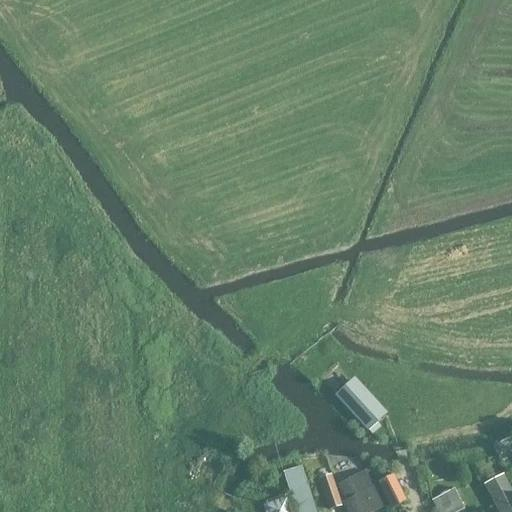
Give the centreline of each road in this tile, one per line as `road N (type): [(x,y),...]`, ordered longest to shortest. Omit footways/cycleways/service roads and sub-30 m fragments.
road 1 (track): [(23,12),(37,50),(192,244),(226,256),(338,220),(435,0)]
road 2 (track): [(248,511),(193,486),(185,456),(206,430),(275,427),(275,415),(242,376),(303,330)]
